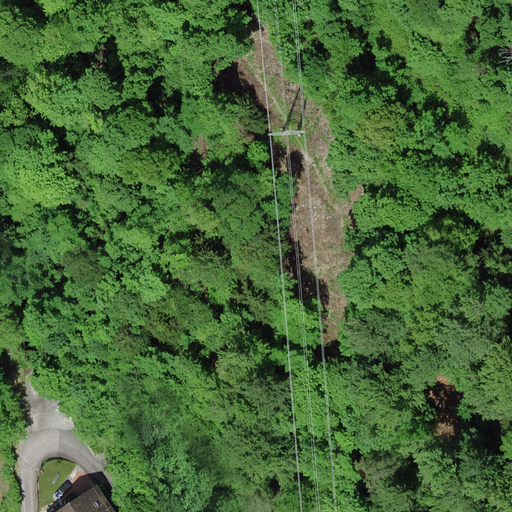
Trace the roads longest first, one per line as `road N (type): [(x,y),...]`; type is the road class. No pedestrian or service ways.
road 1 (track): [(187,0),(213,322),(249,511)]
road 2 (residential): [(128,511),(92,463),(55,444),(29,456),(28,511)]
